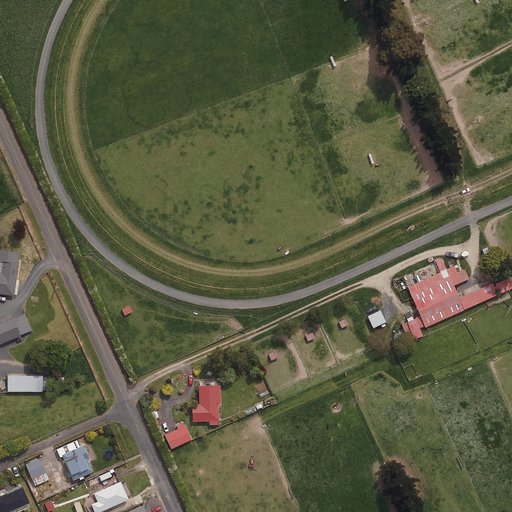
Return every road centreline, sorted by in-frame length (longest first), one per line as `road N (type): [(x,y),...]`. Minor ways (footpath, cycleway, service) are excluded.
road 1 (unclassified): [(128,408),(0,121)]
road 2 (residential): [(0,465),(128,408)]
